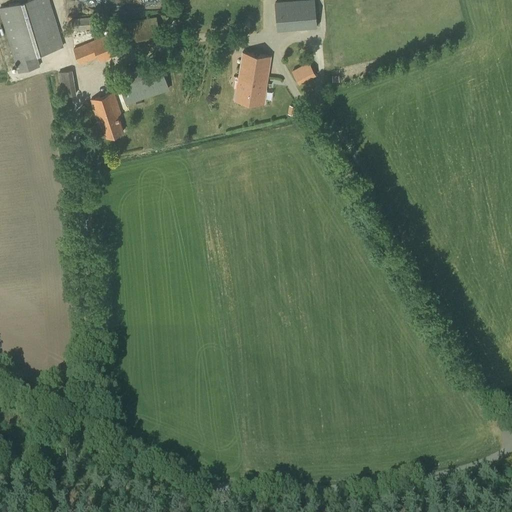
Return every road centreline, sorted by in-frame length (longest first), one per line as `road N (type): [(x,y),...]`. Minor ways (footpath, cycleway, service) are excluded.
road 1 (unclassified): [(511,446),(390,486),(242,487),(198,480),(0,383)]
road 2 (track): [(93,427),(66,105),(7,79),(0,53)]
